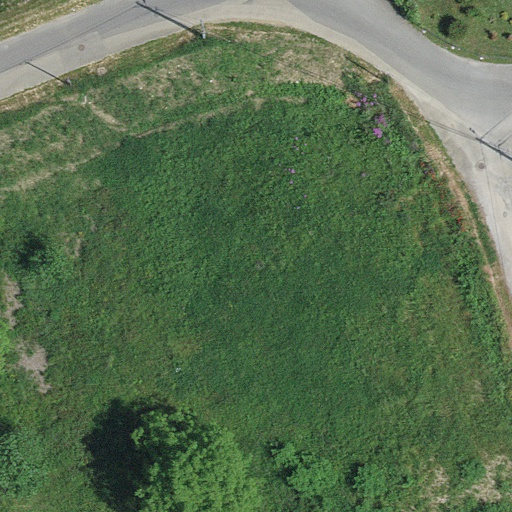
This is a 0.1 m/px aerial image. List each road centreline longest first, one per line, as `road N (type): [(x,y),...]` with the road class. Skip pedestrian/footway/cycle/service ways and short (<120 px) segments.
road 1 (residential): [(511,104),(453,84),(341,0)]
road 2 (residential): [(185,0),(0,71)]
